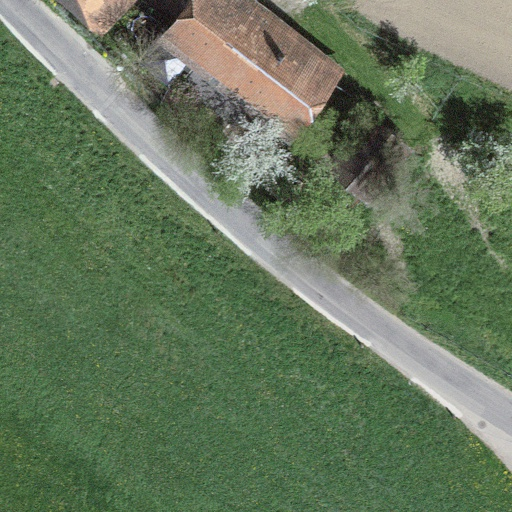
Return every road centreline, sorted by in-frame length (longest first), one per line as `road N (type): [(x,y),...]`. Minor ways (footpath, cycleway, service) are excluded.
road 1 (unclassified): [(9,0),(274,251),(511,418)]
road 2 (track): [(292,0),(412,119)]
